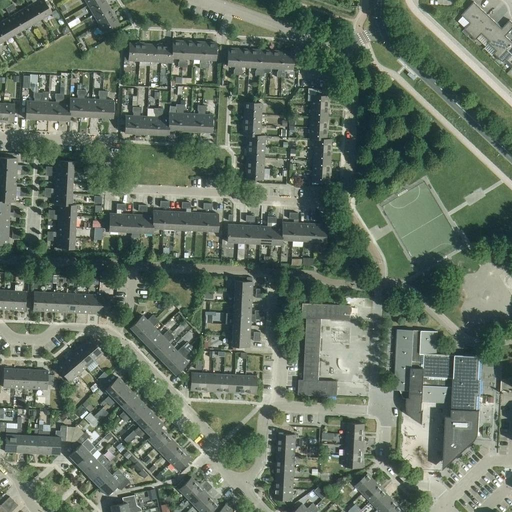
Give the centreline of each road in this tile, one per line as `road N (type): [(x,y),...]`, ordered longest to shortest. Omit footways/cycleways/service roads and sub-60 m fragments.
road 1 (residential): [(0,137),(106,142),(105,188),(344,203),(353,90),(344,45)]
road 2 (residential): [(447,500),(402,480),(383,459),(383,420),(373,410),(278,406)]
road 3 (residential): [(113,334),(213,438),(219,463),(238,486)]
road 4 (tertiary): [(511,156),(384,30)]
road 5 (residential): [(344,45),(199,0)]
road 6 (residential): [(278,406),(272,282)]
road 7 (residential): [(0,326),(27,340),(57,327),(113,334)]
